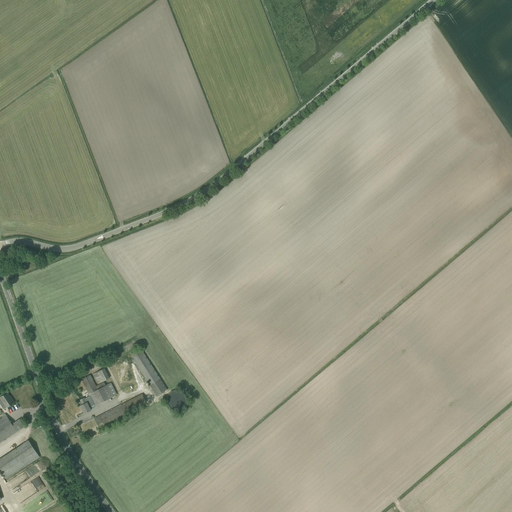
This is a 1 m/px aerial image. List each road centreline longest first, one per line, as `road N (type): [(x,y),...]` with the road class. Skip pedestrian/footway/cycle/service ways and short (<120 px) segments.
road 1 (unclassified): [(0,245),(76,246),(182,206),(433,0)]
road 2 (secondary): [(110,511),(55,425),(0,271)]
